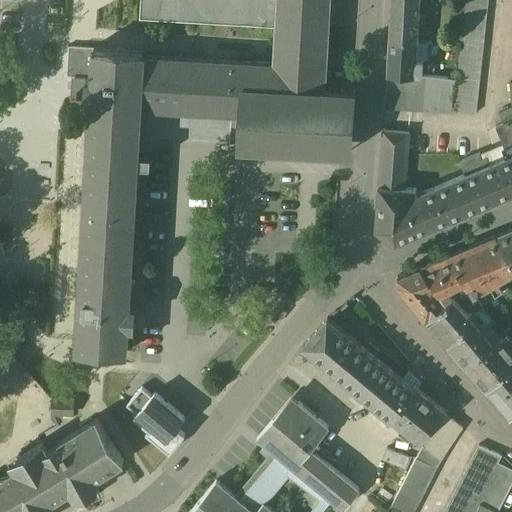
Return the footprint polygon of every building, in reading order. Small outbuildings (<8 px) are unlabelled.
[(145,0),(145,15),(277,23),(278,5),(277,5),(277,0),(145,0)] [(277,0),(277,5),(278,5),(330,8),(330,0),(277,0)] [(392,0),(390,39),(416,41),(418,41),(419,0),(392,0)] [(487,0),(463,0),(458,35),(457,80),(455,79),(452,111),(475,113),(487,0)] [(145,51),(94,48),(93,79),(87,79),(85,100),(91,101),(85,206),(77,349),(127,352),(129,325),(135,325),(137,306),(130,306),(142,107),(241,113),(239,146),(352,152),(356,91),(325,89),(330,8),(278,5),(277,23),(275,63),(144,55),(145,51)] [(416,41),(390,39),(388,73),(389,73),(415,75),(416,60),(416,41)] [(423,61),(416,60),(415,75),(423,76),(423,61)] [(423,76),(415,75),(389,73),(385,106),(452,111),(455,79),(423,76)] [(511,119),(497,126),(509,156),(511,154),(511,119)] [(467,174),(416,195),(417,187),(415,187),(415,188),(406,187),(410,132),(384,130),(376,229),(395,244),(511,194),(511,154),(509,156),(490,164),(467,174)] [(479,153),(461,160),(467,174),(490,164),(487,157),(481,159),(479,153)] [(511,229),(497,236),(511,259),(511,229)] [(511,259),(497,236),(449,256),(465,279),(466,281),(467,284),(476,279),(482,290),(511,272),(511,259)] [(449,256),(422,267),(448,302),(454,297),(449,289),(466,281),(465,279),(449,256)] [(421,267),(398,277),(398,284),(426,319),(448,302),(422,267),(421,267)] [(473,294),(459,303),(468,314),(472,311),(481,305),(473,294)] [(472,311),(468,314),(459,303),(454,298),(448,302),(426,319),(467,368),(497,342),(472,311)] [(415,389),(328,317),(303,346),(392,420),(419,387),(418,386),(415,389)] [(511,365),(511,347),(503,337),(497,342),(467,368),(486,390),(511,365)] [(511,365),(486,390),(511,419),(511,418),(511,365)] [(419,387),(392,420),(419,443),(420,442),(445,412),(446,410),(419,387)] [(184,416),(155,393),(138,414),(167,438),(184,416)] [(75,401),(52,400),(52,413),(75,414),(75,401)] [(237,497),(217,480),(190,511),(255,511),(264,502),(264,503),(296,466),(344,507),(359,489),(311,448),(329,427),(299,402),(266,441),(276,449),(237,497)] [(445,412),(420,442),(423,444),(416,457),(437,468),(449,448),(463,427),(445,412)] [(48,449),(43,441),(10,462),(16,471),(0,475),(0,486),(3,498),(7,511),(52,511),(52,503),(71,491),(81,503),(99,495),(97,478),(124,461),(98,418),(48,449)] [(502,455),(478,445),(443,511),(497,511),(511,483),(511,469),(498,462),(502,455)] [(437,468),(416,457),(410,469),(431,479),(437,468)] [(431,479),(410,469),(404,481),(425,491),(431,479)] [(425,491),(404,481),(398,492),(419,502),(425,491)] [(414,511),(419,502),(398,492),(392,504),(409,511),(414,511)] [(275,511),(264,503),(264,502),(255,511),(275,511)]
